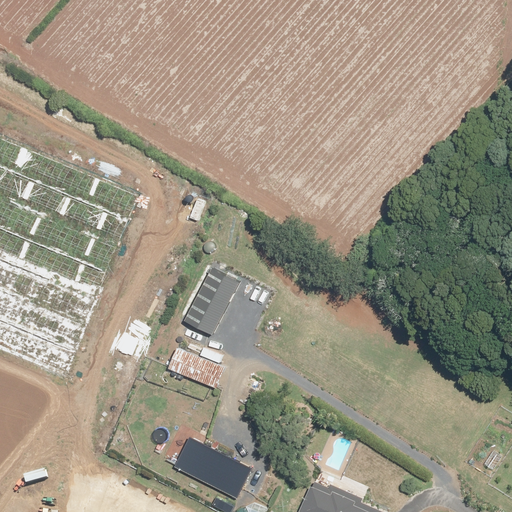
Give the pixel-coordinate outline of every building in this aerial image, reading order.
[(0,164),(129,219),(140,194),(0,135),(0,164)] [(0,196),(118,246),(129,219),(0,164),(0,196)] [(0,223),(108,269),(118,246),(0,196),(0,223)] [(108,269),(0,223),(0,257),(96,298),(108,269)] [(0,319),(77,351),(88,325),(0,288),(0,319)] [(77,351),(0,319),(0,349),(66,377),(77,351)] [(227,367),(181,348),(172,368),(219,388),(227,367)] [(106,469),(101,479),(114,485),(119,475),(106,469)] [(382,511),(364,504),(370,491),(336,476),(330,489),(315,482),(301,511),(382,511)]
